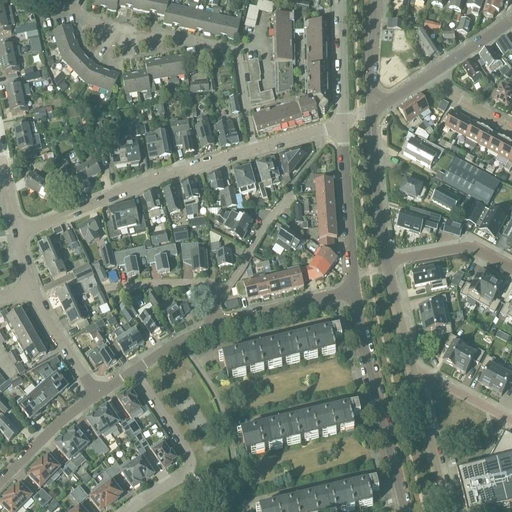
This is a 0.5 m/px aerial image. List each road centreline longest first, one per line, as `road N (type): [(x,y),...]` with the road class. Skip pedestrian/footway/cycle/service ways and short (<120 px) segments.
road 1 (residential): [(252,150),(235,49),(126,35),(53,0)]
road 2 (residential): [(17,234),(252,150)]
road 3 (residential): [(353,291),(406,511)]
road 4 (residential): [(127,511),(185,474),(190,462),(133,371)]
road 5 (residential): [(340,126),(353,291)]
road 6 (residential): [(384,259),(369,114)]
road 7 (unclassified): [(213,324),(353,291)]
road 8 (residential): [(511,270),(465,246),(384,259)]
road 9 (residential): [(416,385),(384,259)]
road 10 (residential): [(221,297),(292,192)]
road 11 (unclassified): [(0,483),(92,396)]
road 12 (residential): [(338,0),(340,126)]
road 13 (residential): [(221,297),(206,283),(102,290)]
road 14 (residential): [(92,396),(33,290)]
